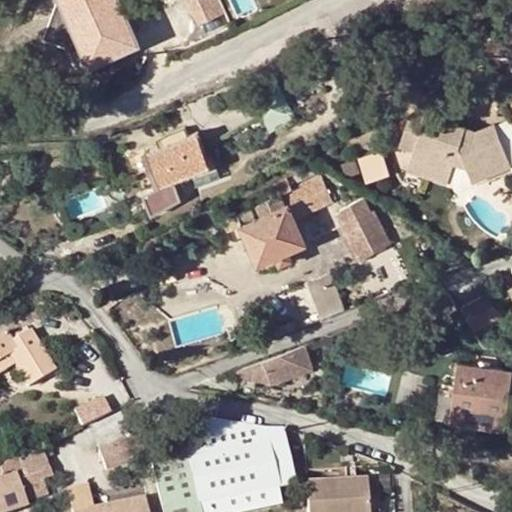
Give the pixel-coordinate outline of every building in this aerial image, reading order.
[(63,0),(79,31),(86,28),(73,0),(63,0)] [(73,0),(86,28),(100,58),(137,40),(119,0),(73,0)] [(191,0),(203,23),(232,9),(227,0),(191,0)] [(275,86),(252,99),(269,131),(292,119),(275,86)] [(424,116),(411,157),(424,160),(421,172),(447,181),(454,161),(465,165),(472,180),(510,164),(494,125),(474,132),(469,131),(467,137),(456,134),(459,128),(424,116)] [(494,125),(510,164),(511,163),(511,120),(511,117),(494,125)] [(469,131),(459,128),(456,134),(467,137),(469,131)] [(135,172),(151,213),(179,199),(171,178),(190,171),(208,164),(204,155),(196,133),(143,153),(148,167),(135,172)] [(359,155),(367,178),(390,171),(383,147),(359,155)] [(211,153),(204,155),(208,164),(190,171),(192,177),(216,168),(211,153)] [(424,160),(411,157),(408,168),(421,172),(424,160)] [(288,250),(306,243),(295,220),(338,199),(326,173),(288,190),(283,180),(264,188),(268,199),(255,205),(261,217),(240,226),(257,264),(275,255),(288,250)] [(362,199),(338,212),(359,253),(387,240),(372,211),(370,213),(362,199)] [(240,226),(235,216),(221,222),(226,233),(240,226)] [(288,250),(275,255),(278,264),(291,258),(288,250)] [(335,271),(311,280),(325,315),(349,306),(335,271)] [(119,300),(112,290),(100,300),(107,309),(119,300)] [(490,297),(459,308),(471,330),(502,315),(490,297)] [(0,363),(8,359),(13,367),(26,389),(55,372),(30,332),(12,343),(5,332),(0,335),(0,363)] [(306,344),(266,360),(274,383),(315,367),(306,344)] [(8,359),(0,363),(0,374),(13,367),(8,359)] [(237,370),(240,378),(274,383),(266,360),(237,370)] [(455,365),(449,420),(504,427),(511,371),(455,365)] [(80,427),(110,413),(102,398),(73,413),(80,427)] [(264,429),(194,415),(143,434),(148,459),(160,511),(259,511),(281,508),(277,490),(272,467),(266,436),(264,429)] [(279,433),(266,436),(272,467),(277,490),(291,487),(279,433)] [(148,459),(143,434),(99,450),(107,474),(148,459)] [(46,465),(40,452),(0,470),(0,480),(16,475),(22,473),(46,465)] [(355,465),(343,466),(344,480),(356,479),(355,465)] [(25,483),(22,473),(16,475),(18,484),(25,483)] [(16,475),(0,480),(0,511),(17,511),(27,509),(25,505),(47,496),(40,477),(25,483),(18,484),(16,475)] [(344,480),(305,482),(307,511),(368,511),(366,478),(356,479),(344,480)] [(71,511),(145,511),(143,499),(92,509),(89,494),(87,485),(67,489),(69,499),(71,511)]
